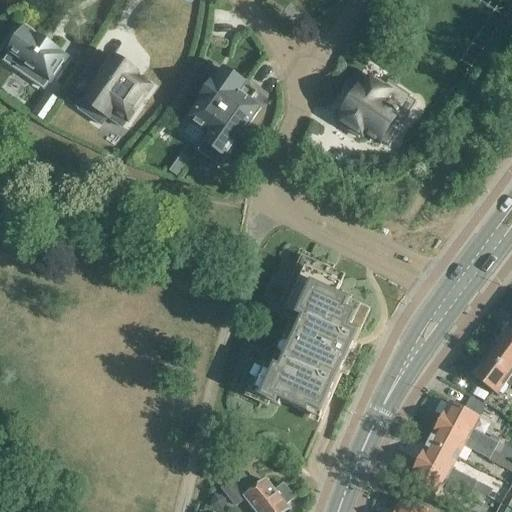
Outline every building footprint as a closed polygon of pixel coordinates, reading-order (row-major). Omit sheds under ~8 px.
[(13,49),(4,62),(44,89),(65,58),(59,54),(59,53),(36,38),(26,31),(22,35),(19,33),(10,47),(13,49)] [(109,67),(95,58),(81,79),(94,88),(79,111),(101,126),(107,118),(122,128),(150,88),(135,78),(137,75),(114,59),(109,67)] [(188,121),(178,135),(199,149),(209,135),(244,85),(223,70),(216,81),(215,80),(206,94),(206,93),(205,94),(206,94),(200,103),(188,121)] [(349,106),(339,121),(362,136),(364,134),(379,143),(380,141),(389,147),(402,127),(394,121),(399,113),(407,118),(416,104),(409,99),(410,98),(388,84),(385,88),(368,78),(368,79),(363,86),(358,93),(355,91),(346,104),(349,106)] [(198,152),(220,167),(261,109),(250,102),(256,93),(246,86),(244,85),(209,135),(198,152)] [(57,101),(47,94),(34,113),(44,120),(57,101)] [(182,154),(170,172),(179,178),(191,161),(182,154)] [(321,421),(370,309),(336,294),(343,280),(327,273),(327,274),(306,265),(292,296),(291,296),(290,298),(296,300),(290,314),(293,315),(269,368),(263,365),(262,367),(263,367),(251,394),(262,399),(261,400),(279,408),(281,403),(321,421)] [(511,322),(501,337),(511,345),(511,322)] [(511,345),(501,337),(487,355),(511,374),(511,345)] [(511,374),(487,355),(471,377),(497,396),(506,384),(511,388),(511,374)] [(439,422),(505,458),(509,450),(472,430),(478,418),(450,403),(439,422)] [(429,442),(457,457),(463,446),(505,468),(509,461),(505,458),(439,422),(429,442)] [(457,457),(429,442),(419,461),(484,496),(488,488),(451,469),(457,457)] [(486,497),(484,496),(419,461),(408,481),(437,496),(443,485),(482,505),(486,497)] [(243,474),(223,490),(236,506),(247,498),(255,508),(253,510),(254,511),(285,511),(289,509),(286,506),(295,498),(284,484),(274,492),(266,481),(256,490),(243,474)] [(426,511),(399,502),(395,511),(426,511)]
